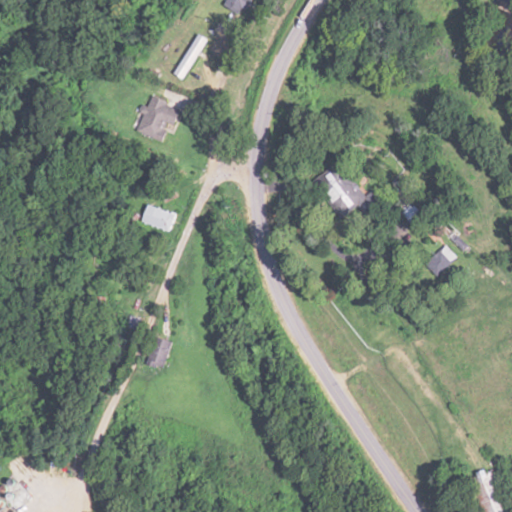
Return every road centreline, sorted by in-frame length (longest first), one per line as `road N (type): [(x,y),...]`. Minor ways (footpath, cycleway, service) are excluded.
road 1 (residential): [(420,511),(311,353),(271,276),(258,223),(261,126),(318,0)]
road 2 (residential): [(59,511),(218,159),(213,115),(222,67),(268,0)]
